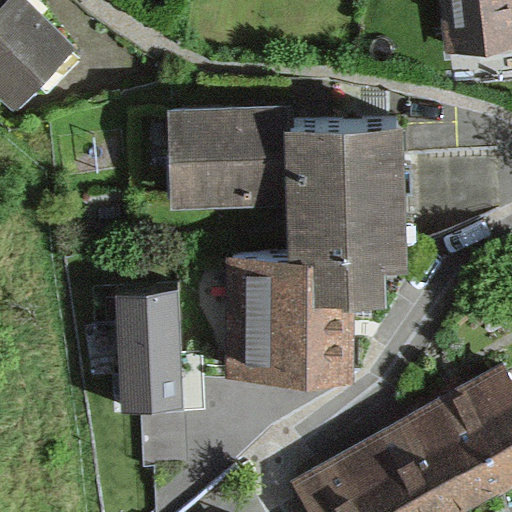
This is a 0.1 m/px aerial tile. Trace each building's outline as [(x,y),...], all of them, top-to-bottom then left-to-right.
[(75,40),(33,0),(0,0),(0,79),(18,98),(75,40)] [(511,0),(445,0),(451,52),(485,49),(487,64),(511,61),(511,0)] [(290,97),(166,100),(169,210),(287,208),(288,255),(311,254),(312,301),(353,300),(389,299),(388,264),(409,264),(406,112),(290,114),(290,97)] [(311,254),(288,255),(229,256),(230,306),(204,307),(205,336),(223,340),(224,380),(354,378),(353,300),(312,301),(311,254)] [(115,295),(122,415),(141,414),(184,412),(177,292),(115,295)] [(511,376),(502,360),(294,480),(312,511),(465,511),(511,485),(511,376)] [(184,412),(141,414),(144,464),(187,462),(184,412)]
